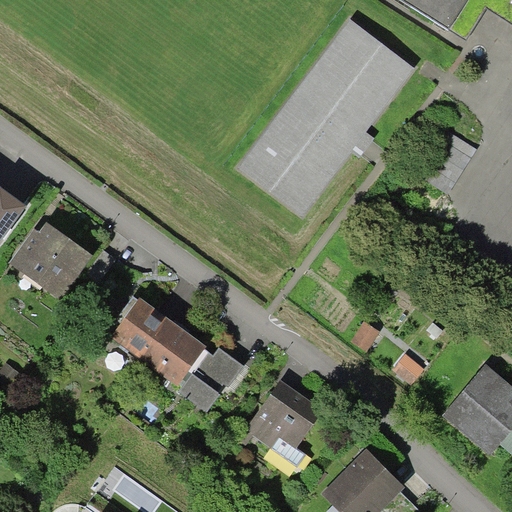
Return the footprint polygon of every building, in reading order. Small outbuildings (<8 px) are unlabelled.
[(399,0),(448,31),(467,0),(399,0)] [(350,19),(236,168),(302,218),(352,152),(360,157),(375,138),(366,132),(372,125),(373,126),(417,69),(350,19)] [(0,242),(26,206),(0,186),(0,242)] [(92,255),(46,221),(39,231),(35,228),(10,262),(59,299),(92,255)] [(116,258),(103,250),(85,275),(98,284),(116,258)] [(110,337),(144,361),(173,321),(139,297),(110,337)] [(207,345),(173,321),(144,361),(177,385),(188,371),(204,348),(207,345)] [(380,332),(364,322),(351,342),(367,352),(380,332)] [(228,386),(243,365),(219,347),(213,355),(208,351),(193,373),(192,372),(192,373),(179,392),(207,412),(220,394),(217,392),(223,383),(228,386)] [(208,351),(204,348),(188,371),(192,373),(192,372),(193,373),(208,351)] [(424,368),(405,353),(392,369),(411,384),(424,368)] [(19,373),(7,363),(0,370),(0,387),(4,390),(19,373)] [(511,386),(486,364),(442,415),(490,456),(500,445),(511,455),(511,386)] [(323,408),(280,379),(237,441),(245,446),(252,435),(272,448),(280,437),(296,448),(297,447),(323,408)] [(306,454),(297,447),(296,448),(280,437),(272,448),(297,466),(306,454)] [(380,511),(406,487),(367,448),(321,493),(339,511),(380,511)]
